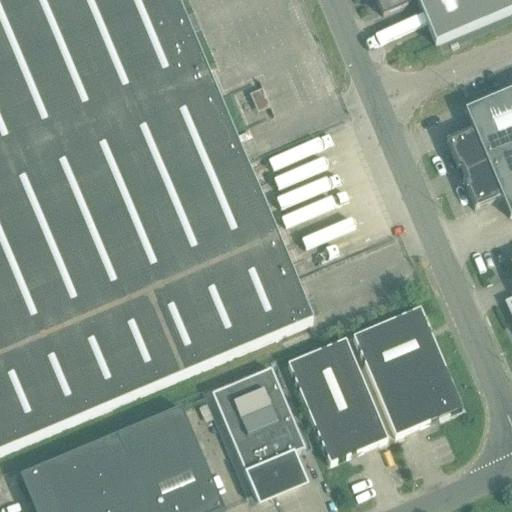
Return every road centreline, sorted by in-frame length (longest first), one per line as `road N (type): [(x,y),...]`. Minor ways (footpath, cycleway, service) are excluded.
road 1 (unclassified): [(511,430),(375,104)]
road 2 (unclassified): [(375,104),(511,49)]
